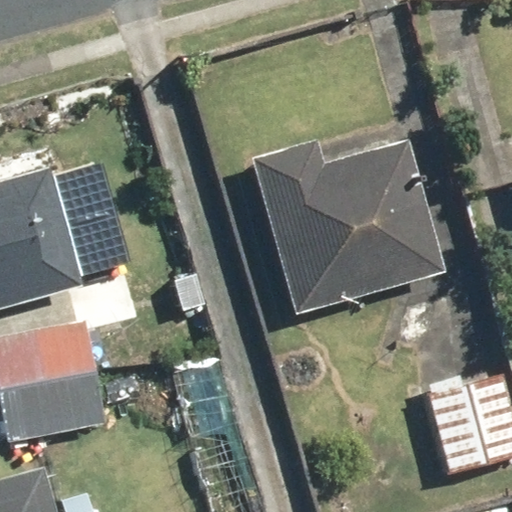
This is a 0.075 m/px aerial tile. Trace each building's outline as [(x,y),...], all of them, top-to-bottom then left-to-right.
[(381,127),(245,161),(284,313),(435,275),(418,207),(403,211),(381,127)] [(43,170),(0,181),(0,308),(74,289),(43,170)] [(82,326),(0,338),(0,445),(98,430),(82,326)] [(511,426),(495,370),(417,394),(444,479),(511,457),(511,426)] [(44,511),(36,476),(0,484),(0,511),(44,511)]
